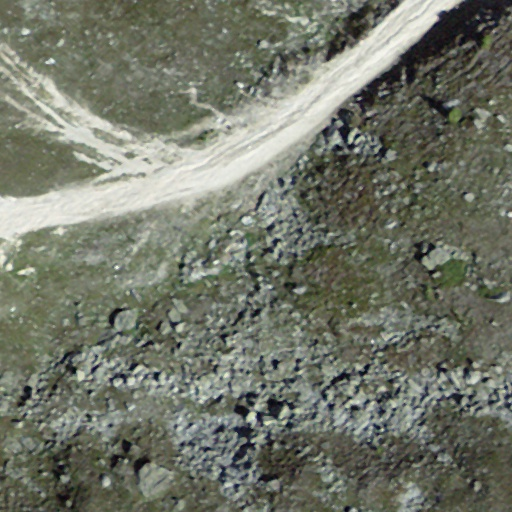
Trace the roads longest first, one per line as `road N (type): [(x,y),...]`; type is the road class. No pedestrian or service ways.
road 1 (track): [(456,0),(273,119),(122,161)]
road 2 (track): [(122,161),(0,196)]
